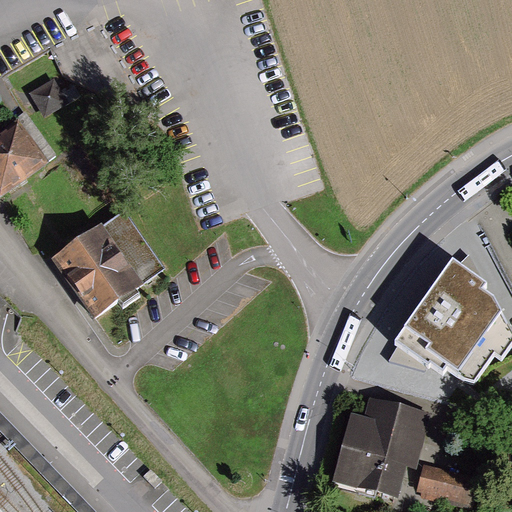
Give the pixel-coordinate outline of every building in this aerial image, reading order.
[(68,104),(53,79),(30,94),(44,118),(68,104)] [(25,125),(0,141),(0,185),(6,195),(51,165),(25,125)] [(121,223),(60,265),(97,318),(158,275),(121,223)] [(489,291),(453,268),(397,347),(444,381),(448,375),(466,387),(475,388),(494,359),(503,365),(511,349),(511,336),(495,304),(484,297),(489,291)] [(31,316),(11,296),(0,306),(0,310),(18,329),(31,316)] [(407,505),(431,422),(380,407),(374,426),(358,422),(340,486),(407,505)] [(0,412),(0,433),(75,511),(97,511),(47,459),(16,429),(0,412)] [(474,482),(432,472),(426,498),(468,508),(474,482)]
